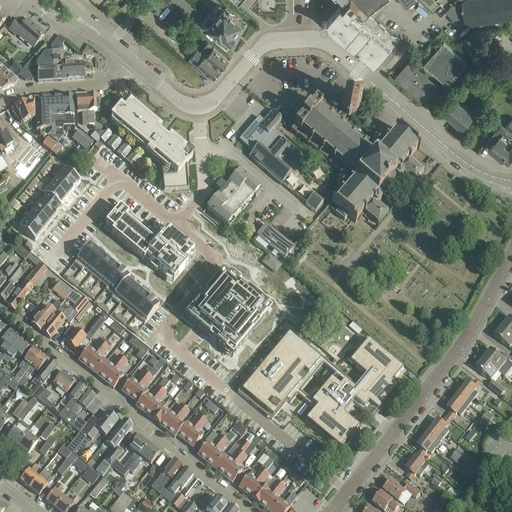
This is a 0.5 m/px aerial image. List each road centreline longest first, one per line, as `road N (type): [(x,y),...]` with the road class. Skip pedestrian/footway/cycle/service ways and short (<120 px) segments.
road 1 (residential): [(173,224),(213,264),(167,324),(166,337),(348,490)]
road 2 (residential): [(251,511),(0,310)]
road 3 (residential): [(348,490),(465,338),(511,254)]
road 4 (tertiary): [(511,181),(474,168),(325,42),(300,39)]
road 5 (residential): [(47,264),(119,178),(173,224)]
road 6 (residential): [(0,102),(104,82),(124,64)]
road 7 (tertiary): [(199,105),(216,98),(261,46),(300,39)]
